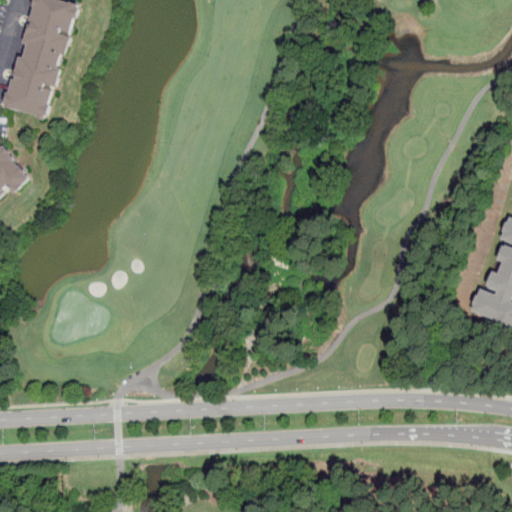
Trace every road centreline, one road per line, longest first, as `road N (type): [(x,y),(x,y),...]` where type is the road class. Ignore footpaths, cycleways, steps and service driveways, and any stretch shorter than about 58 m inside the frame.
road 1 (secondary): [(0,454),(405,433),(511,440)]
road 2 (secondary): [(511,407),(382,399),(0,418)]
